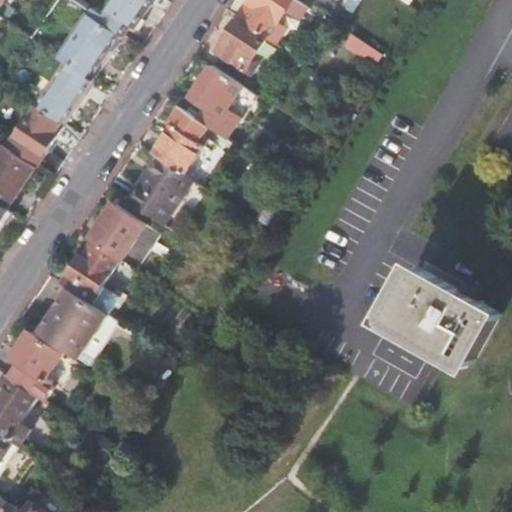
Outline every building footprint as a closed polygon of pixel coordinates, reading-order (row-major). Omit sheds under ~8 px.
[(0,10),(0,11),(3,14),(34,38),(60,0),(47,0),(40,11),(34,7),(29,14),(20,7),(17,11),(6,3),(1,9),(0,10)] [(149,2),(149,0),(112,0),(104,12),(97,7),(93,13),(123,33),(126,35),(133,24),(136,26),(141,18),(143,19),(153,4),(149,2)] [(252,0),(241,18),(278,43),(289,27),(282,22),(292,7),(295,0),(252,0)] [(282,22),(289,27),(299,12),(292,7),(282,22)] [(93,77),(98,80),(123,43),(118,40),(123,33),(94,13),(64,57),(72,63),(93,77)] [(240,19),(220,49),(249,69),(269,39),(240,19)] [(384,54),(355,34),(348,44),(367,57),(370,53),(380,60),(384,54)] [(64,121),(69,124),(98,80),(93,77),(72,63),(42,106),(64,121)] [(225,117),(246,86),(216,65),(195,96),(225,117)] [(13,148),(40,166),(60,137),(56,134),(64,121),(42,106),(13,148)] [(162,156),(187,173),(205,144),(200,141),(211,125),(183,106),(179,111),(184,115),(177,126),(176,125),(157,153),(162,156)] [(0,156),(0,200),(12,208),(40,166),(13,148),(8,145),(0,156)] [(133,200),(167,224),(196,179),(187,173),(162,156),(148,177),(133,200)] [(128,197),(133,200),(148,177),(143,174),(128,197)] [(167,224),(178,231),(207,186),(196,179),(167,224)] [(0,226),(12,208),(0,200),(0,226)] [(95,239),(126,260),(143,235),(150,225),(122,206),(111,224),(107,221),(95,239)] [(126,260),(136,267),(145,255),(151,259),(159,246),(143,235),(126,260)] [(73,289),(95,303),(123,262),(100,247),(91,260),(84,255),(65,283),(73,289)] [(421,268),(392,318),(449,351),(473,364),(502,314),(472,297),(477,289),(464,282),(460,290),(421,268)] [(98,338),(113,315),(95,303),(73,289),(52,320),(44,333),(94,366),(108,344),(98,338)] [(108,344),(123,322),(113,315),(98,338),(108,344)] [(43,396),(49,400),(58,386),(64,389),(78,366),(72,362),(75,357),(67,352),(34,330),(24,346),(16,357),(21,361),(24,363),(23,364),(15,376),(15,377),(40,394),(43,396)] [(16,436),(43,396),(40,394),(15,377),(10,373),(0,388),(0,430),(16,441),(19,437),(16,436)] [(0,466),(5,459),(11,463),(22,445),(16,441),(0,430),(0,466)] [(73,511),(40,489),(26,510),(14,503),(7,511),(73,511)] [(0,511),(7,511),(14,503),(0,493),(0,511)]
